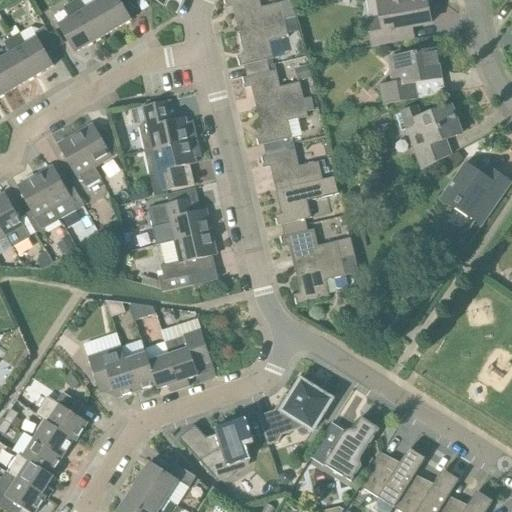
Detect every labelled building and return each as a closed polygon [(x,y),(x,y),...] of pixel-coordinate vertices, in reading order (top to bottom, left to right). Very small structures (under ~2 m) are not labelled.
[(79,0),(78,0),(71,4),(94,43),(113,32),(97,4),(86,10),(79,0)] [(103,0),(97,4),(113,32),(132,21),(120,0),(103,0)] [(149,8),(143,0),(142,0),(136,3),(142,12),(149,8)] [(239,32),(285,21),(296,18),(292,1),(261,8),(259,0),(223,0),(225,8),(232,6),(239,32)] [(371,34),(373,48),(404,42),(401,30),(431,24),(426,0),(377,0),(384,32),(371,34)] [(94,43),(71,4),(64,9),(70,19),(59,26),(75,54),(94,43)] [(244,66),(247,78),(276,71),(274,65),(269,66),(268,61),(274,59),(270,43),(289,38),(285,21),(239,32),(244,57),(237,59),(240,67),(244,66)] [(20,34),(13,39),(35,78),(54,67),(47,55),(57,49),(44,27),(34,33),(37,39),(26,45),(20,34)] [(56,31),(50,35),(57,47),(63,43),(56,31)] [(11,54),(0,61),(17,89),(35,78),(13,39),(5,44),(11,54)] [(444,95),(436,50),(396,57),(400,83),(381,86),(385,106),(416,100),(444,95)] [(0,98),(17,89),(0,61),(0,60),(0,98)] [(308,66),(294,70),(297,82),(311,78),(308,66)] [(251,86),(257,111),(304,100),(300,83),(280,88),(276,71),(247,78),(242,79),(244,88),(251,86)] [(304,100),(307,115),(314,113),(311,99),(304,100)] [(264,146),(267,157),(290,152),(288,146),(294,145),(289,122),(308,117),(304,100),(257,111),(263,137),(256,138),(258,147),(264,146)] [(138,128),(144,153),(191,142),(185,119),(175,121),(170,101),(142,108),(146,126),(138,128)] [(421,118),(417,107),(400,114),(420,172),(445,158),(440,143),(462,135),(451,107),(421,118)] [(93,125),(76,135),(95,168),(113,158),(113,157),(117,155),(110,131),(101,137),(93,125)] [(95,168),(76,135),(58,146),(77,179),(79,178),(86,188),(101,180),(95,169),(95,168)] [(191,142),(144,153),(149,177),(158,179),(161,193),(194,186),(190,166),(196,165),(191,142)] [(270,166),(276,191),(323,180),(319,163),(299,167),(294,145),(288,146),(290,152),(267,157),(261,159),(263,167),(270,166)] [(457,169),(464,160),(458,153),(445,160),(449,165),(452,168),(453,167),(457,169)] [(511,183),(499,174),(497,177),(489,171),(490,168),(489,168),(484,176),(466,164),(441,201),(455,211),(460,203),(473,212),(469,217),(482,226),(511,183)] [(54,167),(36,177),(55,210),(53,211),(59,221),(84,207),(73,188),(68,192),(54,167)] [(55,210),(36,177),(18,187),(32,212),(25,216),(35,234),(44,229),(38,219),(53,211),(55,210)] [(282,226),(285,237),(307,232),(305,220),(312,219),(308,202),(327,197),(336,195),(332,179),(323,182),(323,180),(276,191),(282,217),(275,218),(277,227),(282,226)] [(5,194),(0,197),(0,226),(6,238),(24,227),(5,194)] [(171,224),(175,242),(212,233),(207,210),(180,216),(177,202),(148,209),(153,228),(171,224)] [(110,226),(99,231),(103,238),(113,232),(110,226)] [(289,245),(295,271),(351,257),(347,240),(338,242),(318,247),(314,230),(307,232),(285,237),(280,238),(282,247),(289,245)] [(212,233),(175,242),(180,263),(161,268),(163,276),(157,277),(158,280),(143,275),(140,287),(161,294),(192,286),(190,276),(204,273),(201,260),(217,256),(212,233)] [(57,244),(63,256),(75,250),(69,238),(57,244)] [(52,264),(48,256),(46,252),(37,257),(35,262),(40,271),(53,265),(52,264)] [(351,257),(295,271),(301,296),(294,298),(296,306),(331,298),(327,281),(359,274),(355,256),(351,257)] [(122,303),(105,302),(111,318),(125,313),(122,303)] [(153,308),(130,305),(135,322),(155,315),(153,308)] [(164,343),(168,357),(169,356),(180,390),(190,387),(188,380),(199,376),(196,368),(207,365),(197,333),(164,343)] [(137,393),(126,361),(125,362),(120,346),(89,357),(101,391),(112,387),(116,400),(137,393)] [(147,354),(126,361),(137,393),(156,386),(157,386),(149,363),(150,363),(147,354)] [(169,356),(168,357),(150,363),(149,363),(157,386),(156,386),(157,390),(169,387),(171,393),(180,390),(169,356)] [(71,375),(64,381),(72,391),(79,385),(71,375)] [(257,413),(268,446),(279,443),(282,437),(281,434),(292,430),(297,422),(313,432),(333,400),(301,380),(291,398),(285,395),(278,406),(283,409),(282,412),(283,413),(280,419),(277,419),(272,416),(260,420),(258,413),(257,413)] [(35,415),(46,423),(48,424),(74,441),(76,443),(88,424),(77,416),(83,407),(63,393),(57,403),(47,397),(35,415)] [(4,420),(12,425),(16,418),(19,415),(11,410),(4,420)] [(16,419),(12,425),(17,429),(22,422),(17,418),(16,419)] [(353,432),(347,433),(332,424),(311,459),(326,468),(327,468),(352,483),(362,467),(360,461),(380,430),(361,418),(353,432)] [(179,439),(215,479),(227,468),(231,466),(236,470),(236,471),(247,467),(247,466),(248,461),(251,460),(247,447),(255,445),(246,419),(225,426),(227,432),(207,439),(196,427),(191,429),(179,439)] [(0,432),(5,436),(12,425),(4,420),(0,427),(0,432)] [(46,423),(34,440),(63,458),(74,441),(48,424),(46,423)] [(34,440),(23,458),(51,476),(51,475),(63,458),(34,440)] [(360,487),(394,508),(412,479),(413,480),(424,463),(408,452),(397,470),(378,458),(360,487)] [(17,455),(7,472),(48,499),(53,491),(47,487),(54,477),(51,475),(51,476),(23,458),(23,459),(17,455)] [(151,463),(139,482),(166,500),(178,481),(189,489),(196,478),(176,465),(169,475),(151,463)] [(48,499),(7,472),(6,472),(5,472),(0,479),(0,508),(5,511),(21,511),(23,509),(27,511),(36,511),(46,499),(47,500),(48,499)] [(292,483),(289,474),(286,473),(278,476),(282,486),(292,483)] [(394,508),(399,511),(438,511),(446,501),(447,501),(458,484),(442,474),(431,491),(413,480),(412,479),(394,508)] [(139,482),(127,500),(145,511),(161,511),(159,510),(166,500),(139,482)] [(438,511),(487,511),(491,505),(475,495),(464,511),(447,501),(446,501),(438,511)] [(145,511),(127,500),(119,511),(145,511)]
